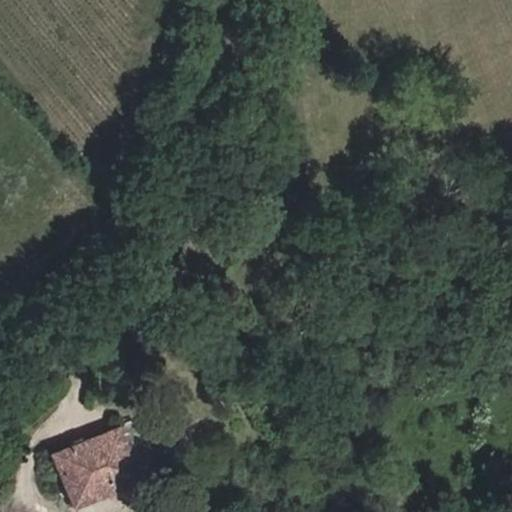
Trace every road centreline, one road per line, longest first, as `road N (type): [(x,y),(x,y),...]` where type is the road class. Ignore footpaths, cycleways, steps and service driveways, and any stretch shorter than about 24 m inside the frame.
road 1 (unclassified): [(244,0),(226,34),(146,299),(119,366),(80,411)]
road 2 (unknown): [(146,299),(240,377),(336,480),(354,511)]
